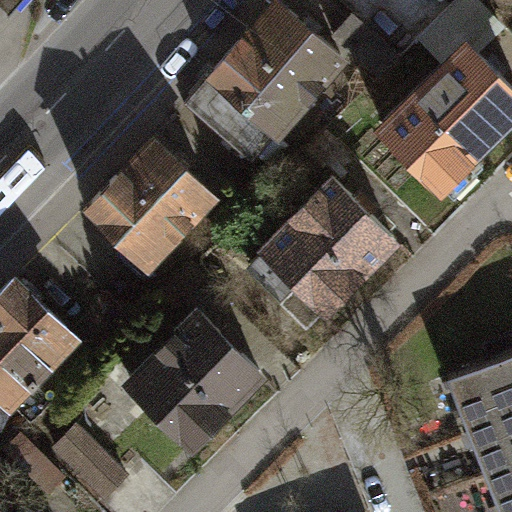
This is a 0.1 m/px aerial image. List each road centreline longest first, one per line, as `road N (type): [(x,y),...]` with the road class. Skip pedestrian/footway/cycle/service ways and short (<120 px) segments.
road 1 (residential): [(346,355),(511,188)]
road 2 (primary): [(0,163),(151,0)]
road 3 (residential): [(191,511),(346,355)]
road 4 (residential): [(346,355),(407,511)]
